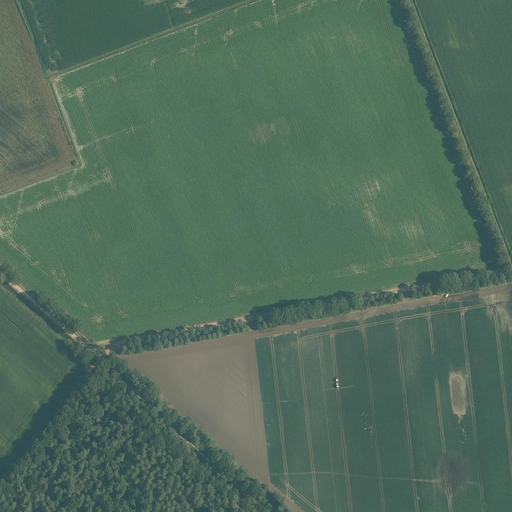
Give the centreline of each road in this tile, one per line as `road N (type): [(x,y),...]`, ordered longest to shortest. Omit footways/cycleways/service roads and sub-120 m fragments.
road 1 (track): [(104,355),(122,343),(511,265)]
road 2 (track): [(269,511),(102,358)]
road 3 (track): [(102,358),(11,473)]
road 4 (track): [(0,272),(102,358)]
